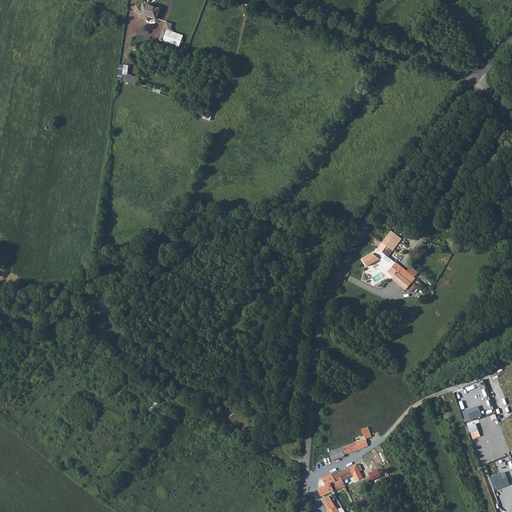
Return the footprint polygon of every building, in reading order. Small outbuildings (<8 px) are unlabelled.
[(156,16),(160,4),(150,0),(150,2),(143,0),(141,5),(138,4),(136,9),(156,16)] [(180,45),(184,34),(172,29),(173,23),(166,21),(161,35),(163,39),(180,45)] [(137,75),(128,74),(129,64),(120,63),(118,81),(136,83),(137,75)] [(391,232),(387,237),(382,243),(388,248),(389,247),(393,251),(397,245),(395,243),(399,237),(391,232)] [(388,248),(382,243),(379,249),(378,248),(377,249),(388,257),(393,251),(389,247),(388,248)] [(388,257),(377,249),(373,254),(381,261),(390,269),(396,262),(388,257)] [(373,254),(363,260),(367,267),(375,262),(376,264),(381,261),(373,254)] [(415,279),(396,262),(390,269),(388,272),(392,276),(391,278),(406,289),(415,279)] [(150,414),(159,401),(155,399),(147,411),(150,414)] [(479,405),(464,411),(467,421),(483,415),(479,405)] [(477,423),(469,426),(473,438),(481,436),(477,423)] [(368,427),(362,429),(366,439),(372,437),(368,427)] [(356,450),(368,446),(368,445),(366,439),(354,443),(356,450)] [(344,455),(356,450),(354,443),(342,448),(344,455)] [(336,450),(339,459),(345,457),(344,455),(342,448),(336,450)] [(332,460),(332,461),(339,459),(336,450),(335,450),(329,452),(332,460)] [(357,465),(350,468),(353,476),(356,482),(363,479),(360,472),(357,466),(357,465)] [(353,476),(350,468),(339,473),(343,481),(353,476)] [(378,469),(369,473),(372,479),(381,475),(378,469)] [(338,471),(332,474),(335,482),(339,489),(345,487),(343,481),(339,473),(338,471)] [(509,485),(504,472),(491,477),(496,490),(509,485)] [(322,479),(325,486),(330,484),(335,482),(332,474),(322,479)] [(339,489),(335,482),(330,484),(334,492),(339,489)] [(318,489),(321,497),(334,492),(330,484),(325,486),(318,489)] [(321,500),(328,511),(340,504),(338,501),(334,494),(333,494),(338,501),(333,503),(328,496),(321,500)] [(333,494),(328,496),(333,503),(338,501),(333,494)]
